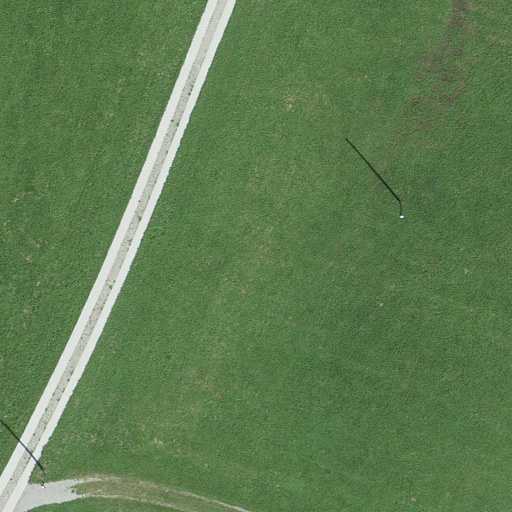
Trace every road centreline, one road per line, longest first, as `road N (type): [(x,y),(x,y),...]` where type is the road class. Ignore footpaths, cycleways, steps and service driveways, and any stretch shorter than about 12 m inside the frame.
road 1 (track): [(0,505),(120,258),(227,0)]
road 2 (track): [(222,511),(135,489),(73,490),(0,505)]
